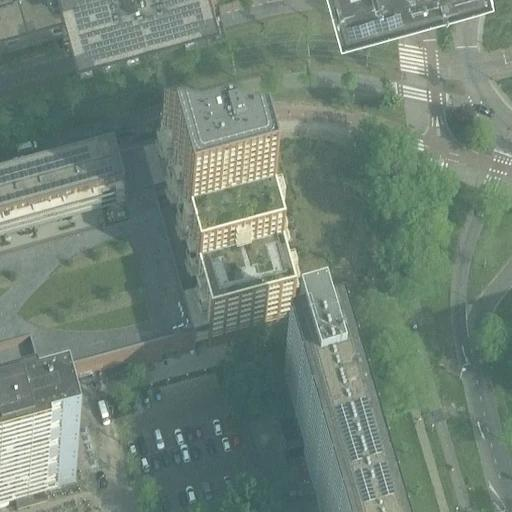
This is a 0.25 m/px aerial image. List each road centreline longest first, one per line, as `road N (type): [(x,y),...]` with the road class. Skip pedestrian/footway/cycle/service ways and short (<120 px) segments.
road 1 (tertiary): [(0,158),(259,87),(360,85),(489,107)]
road 2 (tertiary): [(470,10),(264,6),(0,83)]
road 3 (tertiary): [(507,125),(460,301),(511,494)]
